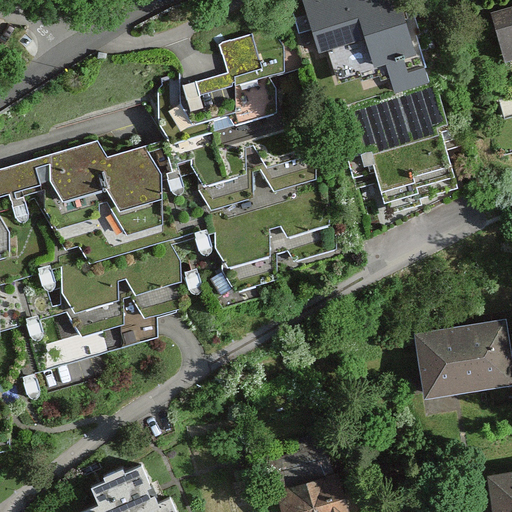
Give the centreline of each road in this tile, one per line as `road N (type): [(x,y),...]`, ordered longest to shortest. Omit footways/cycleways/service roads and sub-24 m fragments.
road 1 (residential): [(4,511),(202,369),(482,211)]
road 2 (residential): [(49,62),(157,0)]
